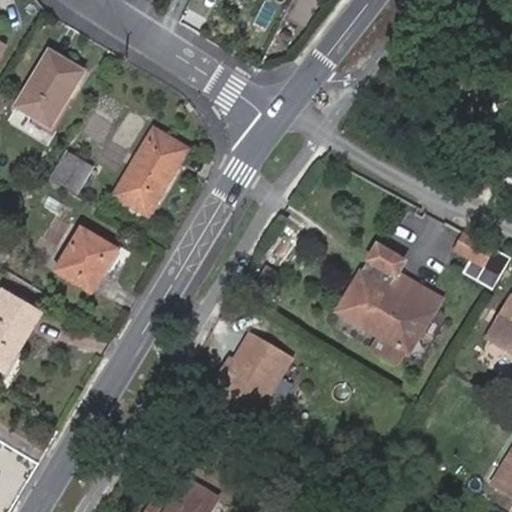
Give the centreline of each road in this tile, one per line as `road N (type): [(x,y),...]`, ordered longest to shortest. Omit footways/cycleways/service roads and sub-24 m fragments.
road 1 (residential): [(273,124),(35,511)]
road 2 (residential): [(273,124),(295,118),(511,236)]
road 3 (residential): [(273,124),(89,0)]
road 4 (residential): [(371,0),(273,124)]
